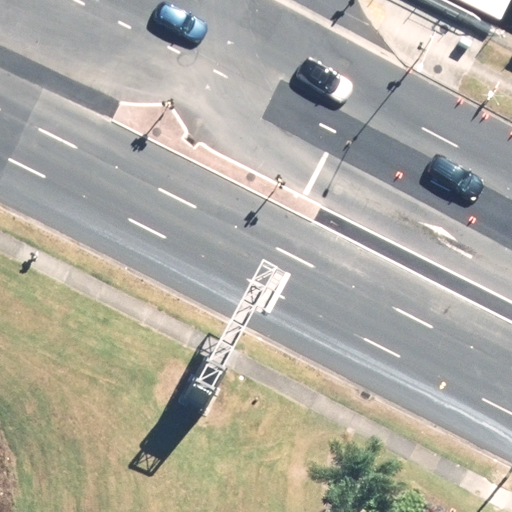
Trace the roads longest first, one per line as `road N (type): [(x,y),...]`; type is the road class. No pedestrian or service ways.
road 1 (primary): [(511,392),(0,117)]
road 2 (primary): [(511,255),(253,126),(216,93),(217,21)]
road 3 (primary): [(217,21),(511,174)]
road 4 (primary): [(217,21),(174,44),(113,41),(0,1)]
